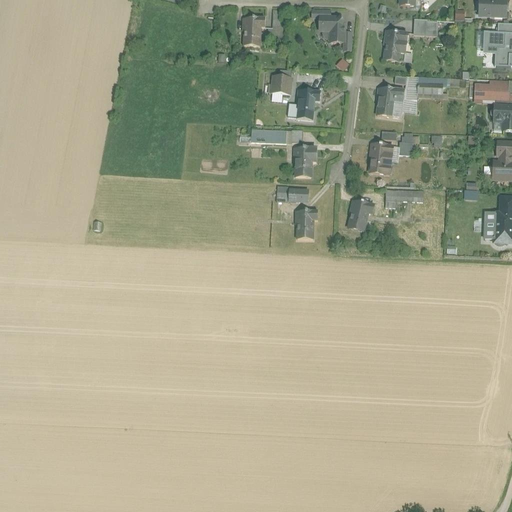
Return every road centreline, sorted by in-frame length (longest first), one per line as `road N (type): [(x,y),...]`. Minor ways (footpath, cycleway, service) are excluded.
road 1 (residential): [(368,1),(340,175)]
road 2 (residential): [(368,1),(220,0)]
